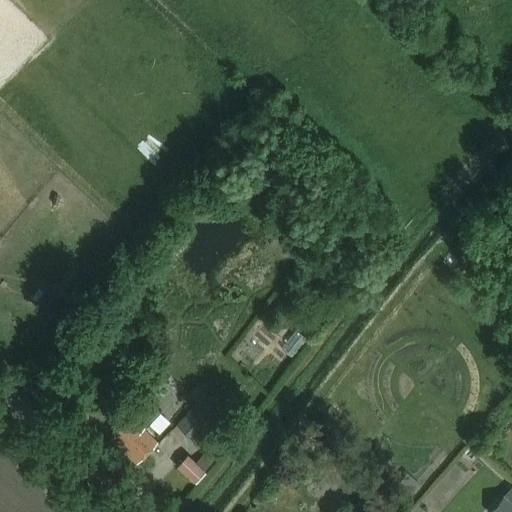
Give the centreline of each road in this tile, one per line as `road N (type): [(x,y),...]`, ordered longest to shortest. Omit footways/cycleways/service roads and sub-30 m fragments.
road 1 (unknown): [(191,511),(461,181)]
road 2 (unclassified): [(127,511),(0,390)]
